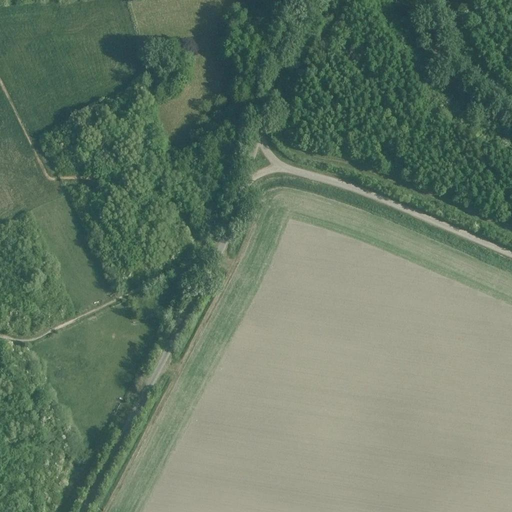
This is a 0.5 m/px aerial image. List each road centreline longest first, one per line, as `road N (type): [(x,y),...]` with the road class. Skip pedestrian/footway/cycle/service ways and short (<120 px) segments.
road 1 (unclassified): [(84,511),(239,197)]
road 2 (unclassified): [(511,254),(277,166)]
road 3 (unknown): [(0,335),(31,339),(206,252)]
road 4 (track): [(62,177),(96,178),(149,196),(179,216),(212,258)]
road 5 (unclassified): [(256,132),(297,0)]
